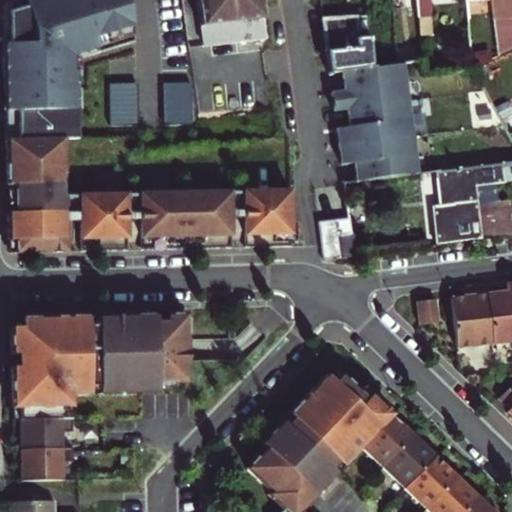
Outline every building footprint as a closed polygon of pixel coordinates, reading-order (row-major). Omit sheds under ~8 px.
[(133,40),(127,0),(17,0),(1,5),(2,12),(6,140),(63,139),(77,138),(75,59),(133,40)] [(196,0),(203,46),(264,38),(261,21),(258,0),(196,0)] [(416,0),(406,0),(408,9),(417,8),(416,0)] [(511,0),(490,0),(495,60),(511,51),(511,0)] [(372,69),(366,15),(321,20),(322,33),(326,64),(327,74),(340,73),(372,69)] [(414,176),(401,66),(372,69),(340,73),(343,92),(329,94),(330,102),(331,110),(345,108),(347,126),(334,128),(334,130),(338,158),(339,166),(352,165),(354,184),(414,176)] [(189,82),(162,83),(163,125),(190,124),(189,82)] [(135,83),(107,84),(108,126),(136,125),(135,83)] [(511,96),(494,105),(508,134),(511,131),(511,96)] [(63,139),(6,140),(5,140),(6,186),(12,186),(13,214),(6,214),(7,253),(66,252),(65,213),(79,212),(80,251),(126,250),(125,221),(139,220),(140,250),(230,248),(229,218),(243,218),(244,247),(289,246),(288,193),(242,194),(243,210),(229,210),(228,194),(138,196),(139,213),(125,213),(125,196),(64,197),(63,139)] [(432,208),(437,246),(484,240),(482,220),(478,187),(475,167),(441,172),(444,197),(445,206),(432,208)] [(482,220),(484,240),(511,236),(509,216),(482,220)] [(349,221),(318,225),(323,262),(340,259),(336,237),(350,236),(349,221)] [(511,282),(506,284),(507,292),(496,293),(486,294),(486,286),(471,288),(472,296),(465,297),(457,298),(450,299),(456,349),(511,342),(511,282)] [(435,300),(416,302),(419,326),(438,324),(435,300)] [(19,475),(20,482),(62,481),(62,462),(72,462),(72,449),(61,449),(61,434),(71,434),(71,397),(89,396),(89,388),(98,387),(99,396),(157,393),(157,384),(184,383),(183,366),(186,366),(185,315),(164,315),(164,324),(157,324),(157,315),(96,317),(97,325),(87,326),(87,317),(20,319),(20,327),(9,328),(10,355),(18,355),(18,361),(18,367),(10,367),(11,407),(18,407),(18,419),(11,419),(12,433),(18,433),(19,442),(19,449),(12,449),(13,463),(19,463),(19,475)] [(331,367),(324,374),(332,381),(339,374),(331,367)] [(282,511),(298,511),(297,511),(359,447),(426,511),(491,511),(467,488),(444,466),(422,445),(404,428),(386,411),(369,394),(364,398),(339,374),(332,381),(324,374),(259,443),(264,448),(244,469),(267,492),(265,495),(282,511)] [(511,385),(499,399),(510,409),(511,407),(511,385)] [(53,511),(54,509),(54,501),(8,503),(8,511),(53,511)]
